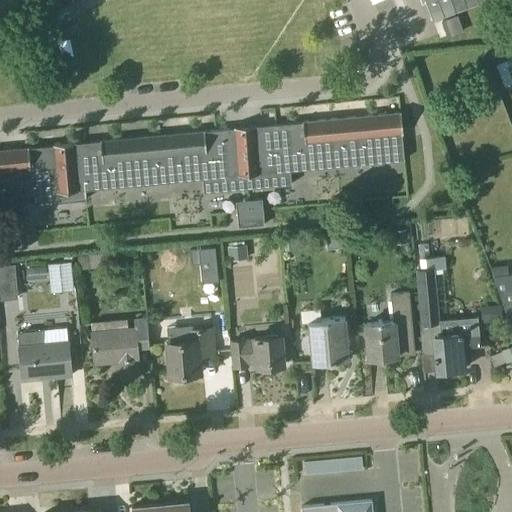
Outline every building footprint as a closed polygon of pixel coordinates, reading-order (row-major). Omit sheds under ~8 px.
[(451,0),(456,11),(486,0),(451,0)] [(291,170),(404,160),(402,133),(403,133),(401,112),(298,122),(272,124),(255,126),(255,125),(252,125),(235,126),(235,128),(110,139),(84,142),(75,143),(74,142),(64,142),(54,143),(54,145),(0,149),(0,197),(33,195),(34,204),(59,202),(87,199),(86,190),(203,179),(204,192),(241,189),(292,184),(291,170)] [(236,201),(237,212),(238,227),(264,225),(262,199),(236,201)] [(3,249),(29,247),(27,221),(1,223),(3,249)] [(408,244),(407,229),(394,230),(395,244),(408,244)] [(284,237),(285,251),(300,250),(299,236),(299,234),(284,235),(284,237)] [(244,244),(230,246),(228,246),(229,260),(248,258),(247,244),(244,244)] [(192,264),(200,264),(216,262),(215,246),(190,249),(192,264)] [(77,256),(79,269),(105,267),(104,253),(89,254),(90,255),(77,256)] [(434,267),(435,269),(442,269),(446,269),(445,256),(429,257),(419,258),(419,268),(434,267)] [(73,289),(70,261),(52,263),(48,263),(51,291),(73,289)] [(0,299),(17,298),(15,264),(0,264),(0,299)] [(511,273),(493,276),(506,318),(511,316),(511,273)] [(439,320),(436,279),(417,280),(421,324),(420,324),(423,355),(435,354),(435,358),(436,358),(438,370),(465,368),(464,347),(481,346),(479,332),(462,333),(462,332),(457,332),(456,318),(439,320)] [(366,324),(369,357),(415,353),(409,291),(391,293),(393,321),(366,324)] [(323,315),(348,313),(347,303),(322,304),(323,315)] [(500,304),(484,306),(485,322),(501,321),(500,304)] [(345,317),(321,319),(320,309),(301,311),(302,322),(308,321),(312,362),(336,360),(336,358),(347,357),(348,359),(349,359),(345,317)] [(91,322),(92,332),(95,363),(118,361),(120,380),(138,378),(137,359),(139,359),(139,346),(150,346),(147,318),(134,319),(135,328),(128,329),(127,319),(91,322)] [(200,354),(214,353),(212,328),(191,330),(192,340),(167,342),(170,375),(174,375),(174,378),(183,377),(183,374),(201,372),(200,354)] [(70,342),(44,344),(43,332),(19,334),(22,375),(49,373),(49,377),(72,375),(70,342)] [(232,341),(234,366),(248,365),(247,362),(257,361),(257,367),(284,365),(282,336),(255,338),(255,340),(244,341),(244,340),(232,341)] [(502,351),(506,361),(506,362),(511,359),(511,345),(501,350),(502,351)] [(372,511),(372,499),(301,506),(301,511),(372,511)] [(190,511),(189,501),(161,503),(161,511),(190,511)] [(161,511),(161,503),(132,506),(132,511),(161,511)]
